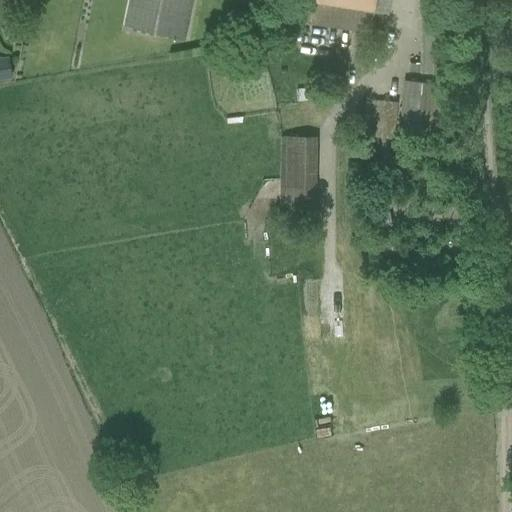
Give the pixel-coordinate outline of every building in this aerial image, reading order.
[(30,0),(30,6),(42,9),(43,0),(30,0)] [(181,40),(189,0),(95,0),(87,40),(118,47),(122,27),(181,40)] [(308,0),(305,22),(352,30),(346,68),(350,69),(349,73),(359,75),(360,69),(363,69),(369,33),(373,12),(387,14),(389,0),(308,0)] [(418,0),(419,63),(408,63),(408,72),(419,72),(445,72),(444,0),(418,0)] [(0,78),(10,77),(8,57),(0,58),(0,78)] [(442,83),(403,80),(399,137),(430,139),(432,113),(440,113),(442,83)] [(327,100),(326,88),(295,90),(297,102),(327,100)] [(368,120),(367,136),(378,137),(378,169),(390,170),(390,138),(391,138),(393,122),(395,102),(370,100),(368,120)] [(511,134),(500,135),(502,183),(511,182),(511,134)] [(278,136),(278,218),(278,221),(315,222),(315,187),(315,136),(278,136)]
